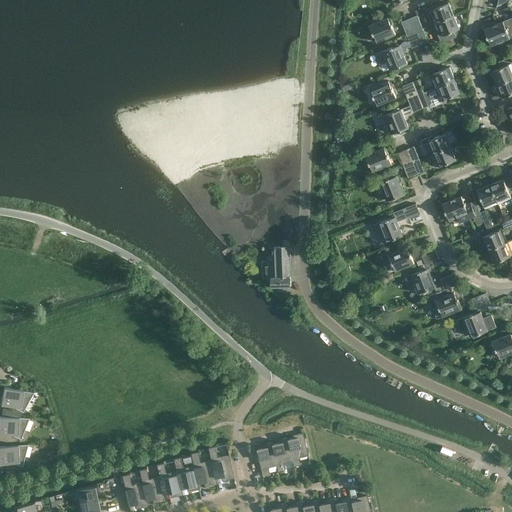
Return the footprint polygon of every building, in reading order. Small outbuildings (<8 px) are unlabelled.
[(436,23),(455,15),(450,2),(431,10),(436,23)] [(418,30),(423,28),(418,15),(413,17),(418,30)] [(455,15),(436,23),(439,30),(437,31),(441,42),(451,38),(450,36),(455,34),(454,31),(460,28),(455,15)] [(378,41),(396,33),(393,23),(392,24),(389,17),(370,25),(374,34),(375,34),(378,41)] [(407,34),(418,30),(413,17),(402,22),(407,34)] [(511,27),(508,29),(507,27),(507,28),(504,20),(485,28),(488,35),(487,36),(488,38),(489,38),(492,45),(510,37),(511,41),(511,27)] [(418,30),(423,43),(428,41),(423,28),(418,30)] [(423,43),(418,30),(407,34),(410,41),(401,45),(394,47),(384,51),(392,70),(398,67),(399,67),(408,63),(403,50),(412,46),(413,48),(423,43)] [(498,84),(511,77),(511,63),(493,71),(498,84)] [(437,87),(456,79),(451,66),(437,72),(435,66),(428,69),(430,74),(432,74),(437,87)] [(511,77),(498,84),(503,97),(511,93),(511,77)] [(419,94),(424,92),(419,79),(414,81),(419,94)] [(437,87),(424,92),(419,94),(424,107),(430,105),(432,102),(430,99),(440,95),(442,100),(461,92),(456,79),(437,87)] [(378,104),(397,97),(393,87),(392,87),(390,80),(371,88),(375,98),(376,97),(378,104)] [(419,94),(414,81),(403,85),(408,98),(419,94)] [(424,107),(419,94),(408,98),(411,105),(402,108),(395,111),(394,110),(385,114),(392,133),(399,130),(400,131),(409,127),(404,113),(413,110),(414,112),(424,107)] [(432,153),(451,146),(446,133),(440,135),(439,132),(432,134),(433,135),(421,140),(423,145),(428,144),(432,153)] [(409,148),(414,161),(420,158),(415,146),(409,148)] [(451,146),(432,153),(438,167),(457,159),(451,146)] [(374,171),(392,164),(388,153),(388,154),(385,147),(366,154),(370,164),(371,164),(374,171)] [(414,161),(409,148),(399,152),(404,165),(414,161)] [(414,161),(419,174),(425,172),(420,158),(414,161)] [(419,174),(414,161),(404,165),(409,178),(419,174)] [(395,198),(405,194),(397,175),(390,178),(390,177),(380,181),(388,200),(395,197),(395,198)] [(491,184),(499,202),(511,197),(504,178),(491,184)] [(499,202),(491,184),(478,189),(486,208),(499,202)] [(482,213),(481,212),(476,200),(466,204),(462,195),(443,203),(446,210),(445,210),(446,213),(447,212),(450,220),(456,217),(458,223),(482,213)] [(408,219),(421,213),(417,203),(404,208),(406,213),(397,216),(396,216),(389,219),(389,218),(379,222),(387,240),(394,238),(394,239),(404,235),(399,221),(408,218),(408,219)] [(481,212),(482,213),(488,228),(494,226),(487,210),(481,212)] [(478,224),(484,222),(481,215),(475,217),(478,224)] [(504,229),(511,225),(511,218),(506,221),(502,223),(504,229)] [(489,249),(508,241),(503,229),(484,236),(489,249)] [(511,251),(508,241),(489,249),(494,262),(511,255),(511,251)] [(271,277),(272,280),(272,287),(291,286),(291,280),(290,276),(289,246),(276,247),(276,266),(266,266),(266,277),(271,277)] [(396,270),(415,263),(411,253),(410,253),(407,246),(389,254),(392,263),(393,263),(396,270)] [(439,259),(439,258),(435,248),(422,254),(426,264),(439,259)] [(411,273),(414,280),(419,292),(426,290),(436,287),(429,268),(421,270),(411,273)] [(441,280),(444,289),(448,288),(460,283),(456,272),(440,278),(441,280)] [(430,302),(437,318),(443,315),(462,308),(458,298),(457,299),(454,292),(450,293),(448,288),(444,289),(441,290),(443,296),(436,299),(430,302)] [(478,307),(491,302),(487,292),(474,297),(478,307)] [(292,307),(295,298),(290,295),(286,305),(292,307)] [(478,333),(488,330),(481,311),(474,314),(473,313),(464,317),(471,335),(478,333)] [(511,335),(511,333),(492,341),(496,350),(497,350),(500,357),(511,352),(511,335)] [(34,393),(34,392),(11,388),(4,387),(2,397),(3,398),(2,404),(17,407),(16,409),(23,412),(34,393)] [(29,418),(6,416),(6,417),(0,416),(0,433),(15,434),(14,436),(21,439),(29,418)] [(292,460),(293,466),(300,464),(299,457),(307,455),(309,463),(309,462),(303,432),(293,435),(293,437),(288,439),(287,439),(292,460)] [(277,465),(276,465),(278,471),(285,469),(283,462),(292,460),(287,439),(288,439),(287,437),(277,440),(278,442),(272,444),(277,465)] [(215,446),(208,448),(210,460),(211,460),(215,477),(221,476),(222,481),(234,478),(226,442),(225,442),(228,454),(217,457),(215,446)] [(256,447),(262,476),(269,474),(268,467),(276,465),(277,465),(272,444),(272,442),(262,444),(262,447),(257,449),(256,447)] [(28,444),(5,445),(5,446),(0,445),(0,460),(0,463),(16,462),(15,464),(22,466),(28,444)] [(198,452),(191,453),(193,465),(194,465),(198,483),(204,481),(205,486),(217,484),(215,477),(211,460),(210,460),(200,462),(198,452)] [(181,457),(173,459),(176,471),(180,488),(181,488),(186,487),(187,492),(199,489),(198,483),(194,465),(193,465),(183,468),(181,457)] [(163,463),(156,464),(159,477),(159,476),(163,494),(169,493),(170,497),(182,495),(181,488),(180,488),(176,471),(166,473),(163,463)] [(146,468),(139,470),(142,482),(146,499),(152,498),(153,503),(165,500),(163,494),(159,476),(159,477),(149,479),(146,468)] [(122,476),(130,511),(131,511),(129,505),(135,504),(136,509),(148,506),(146,499),(142,482),(131,484),(129,474),(122,476)] [(97,485),(77,489),(80,503),(97,499),(96,496),(97,485)] [(353,511),(370,511),(367,495),(356,497),(357,500),(351,501),(353,511)] [(336,511),(353,511),(351,501),(350,496),(340,499),(341,502),(335,503),(336,511)] [(320,511),(336,511),(335,503),(334,498),(324,500),(325,503),(319,504),(319,505),(320,511)] [(82,511),(88,511),(99,510),(97,499),(80,503),(82,511)] [(303,511),(320,511),(319,505),(319,504),(318,500),(308,502),(308,505),(303,506),(302,506),(303,511)] [(287,511),(303,511),(302,506),(303,506),(302,501),(291,503),(292,506),(286,508),(287,511)] [(35,511),(34,503),(13,507),(16,511),(35,511)] [(268,504),(270,511),(287,511),(286,508),(285,503),(275,505),(276,508),(270,509),(269,504),(268,504)]
